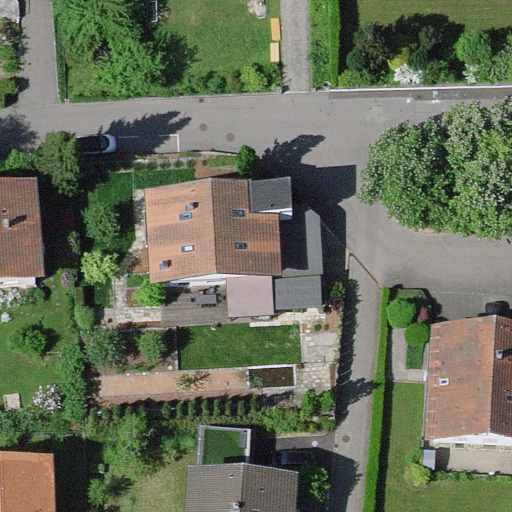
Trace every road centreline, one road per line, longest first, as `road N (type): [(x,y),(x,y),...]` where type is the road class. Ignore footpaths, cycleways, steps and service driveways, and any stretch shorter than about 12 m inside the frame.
road 1 (residential): [(296,136),(50,118),(0,125)]
road 2 (residential): [(296,136),(401,259),(511,258)]
road 3 (residential): [(511,109),(450,109),(311,132)]
